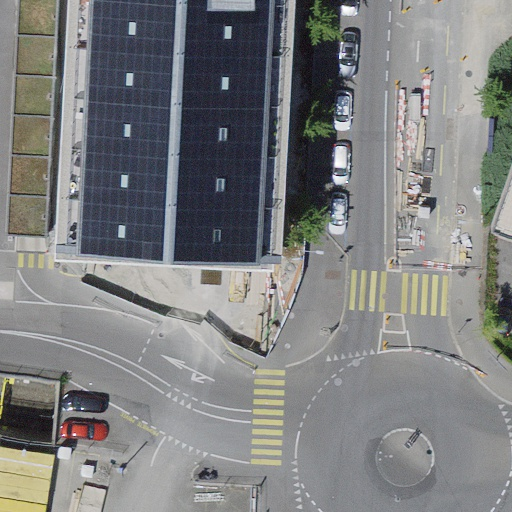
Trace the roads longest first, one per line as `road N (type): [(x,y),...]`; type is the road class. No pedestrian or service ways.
road 1 (secondary): [(412,0),(400,292),(405,388)]
road 2 (secondary): [(405,388),(365,400),(339,431),(337,478),(362,511)]
